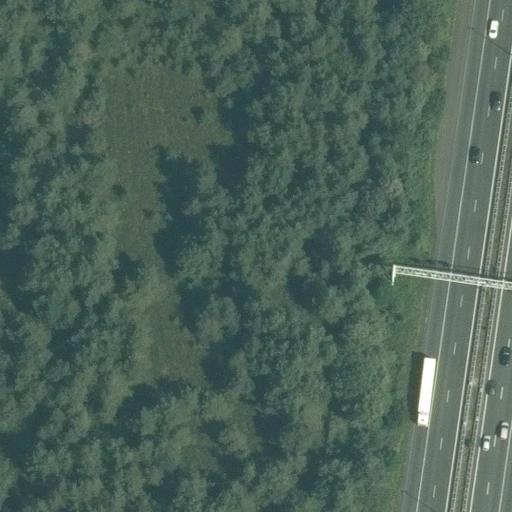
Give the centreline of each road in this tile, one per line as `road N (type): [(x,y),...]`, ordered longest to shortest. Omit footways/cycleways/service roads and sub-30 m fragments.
road 1 (motorway): [(496,0),(422,511)]
road 2 (motorway): [(492,511),(511,375)]
